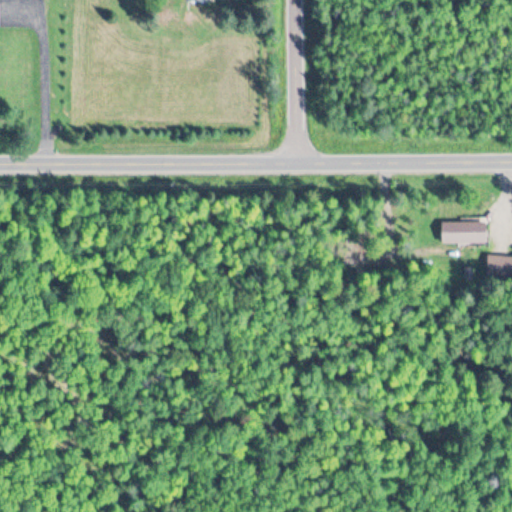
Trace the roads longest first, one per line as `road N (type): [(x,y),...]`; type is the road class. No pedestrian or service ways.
road 1 (residential): [(511,154),(0,156)]
road 2 (residential): [(307,154),(303,0)]
